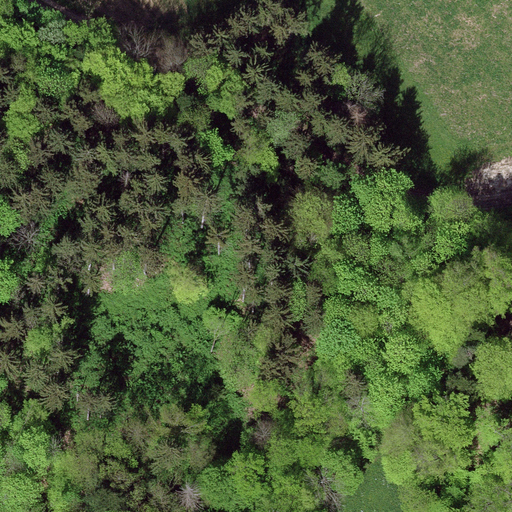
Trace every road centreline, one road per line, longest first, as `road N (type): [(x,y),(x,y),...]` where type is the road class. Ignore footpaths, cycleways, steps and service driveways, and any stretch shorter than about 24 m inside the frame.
road 1 (track): [(37,0),(511,251)]
road 2 (track): [(511,409),(377,462)]
